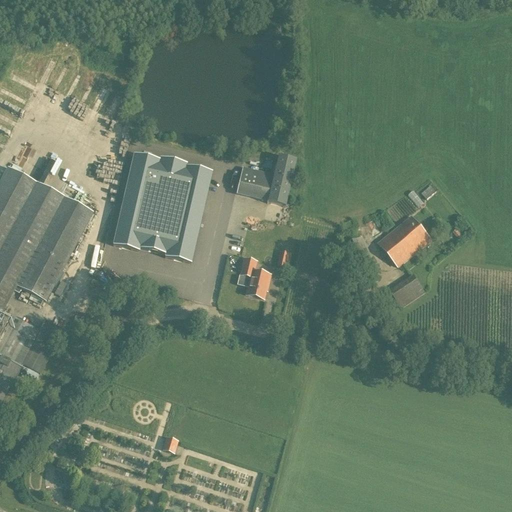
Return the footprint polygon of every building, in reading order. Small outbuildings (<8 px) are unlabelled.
[(134,157),(113,247),(139,253),(139,250),(165,256),(165,259),(191,265),(212,174),(186,169),(186,166),(160,160),(159,162),(134,157)] [(216,158),(215,168),(225,170),(226,159),(216,158)] [(238,194),(269,201),(269,204),(285,208),(295,162),(279,158),(275,176),(244,169),(238,194)] [(46,304),(93,214),(7,169),(0,182),(0,310),(4,303),(7,305),(17,288),(46,304)] [(427,202),(437,193),(431,186),(421,195),(427,202)] [(398,270),(432,243),(412,218),(378,245),(398,270)] [(464,237),(458,229),(453,233),(459,241),(464,237)] [(357,281),(378,272),(363,238),(343,247),(357,281)] [(288,270),(291,254),(279,252),(278,257),(275,256),(274,264),(277,265),(276,267),(288,270)] [(264,301),(270,276),(255,273),(257,263),(243,260),(240,277),(249,279),(245,297),(264,301)] [(406,281),(418,299),(425,294),(413,276),(406,281)] [(0,409),(23,366),(40,376),(63,331),(44,322),(38,332),(10,317),(8,321),(0,336),(0,409)] [(174,455),(178,444),(165,440),(161,451),(174,455)]
